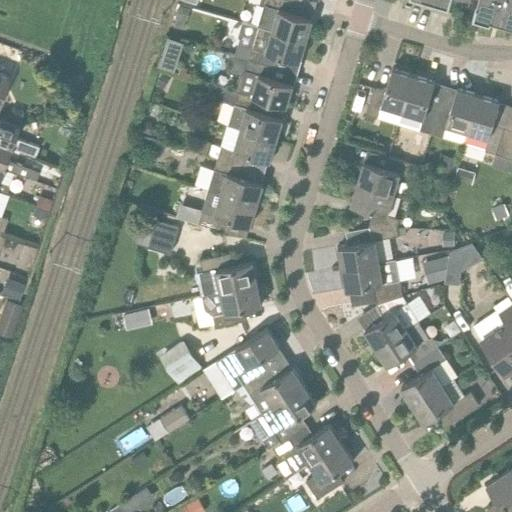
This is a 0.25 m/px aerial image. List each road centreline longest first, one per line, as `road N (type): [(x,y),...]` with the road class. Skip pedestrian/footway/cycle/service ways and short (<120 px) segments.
road 1 (residential): [(421,483),(296,286),(293,240),(358,22)]
road 2 (residential): [(358,22),(465,52),(511,56)]
